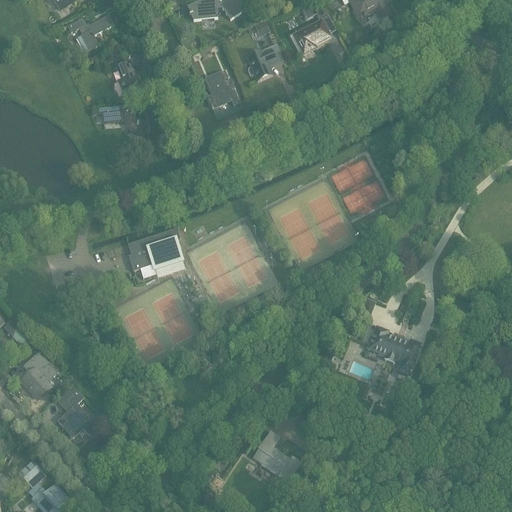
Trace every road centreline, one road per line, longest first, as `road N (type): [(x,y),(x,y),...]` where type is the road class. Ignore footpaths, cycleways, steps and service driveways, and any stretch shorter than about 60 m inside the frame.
road 1 (unclassified): [(126,511),(379,265),(419,214),(505,52)]
road 2 (residential): [(210,170),(334,115),(458,42),(475,39),(505,52)]
road 3 (residential): [(511,341),(336,511)]
road 4 (residential): [(0,229),(85,212),(210,170)]
road 5 (residential): [(210,170),(176,58),(137,0)]
road 6 (residential): [(102,511),(0,398)]
road 7 (unknown): [(511,163),(480,183),(421,272)]
road 8 (unknown): [(421,272),(390,301),(386,318),(417,329),(428,313),(426,295)]
